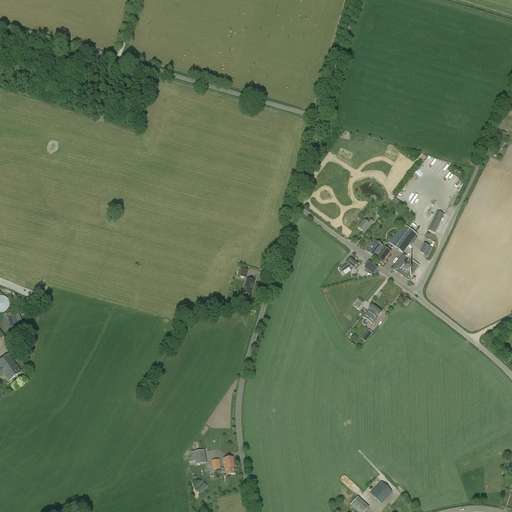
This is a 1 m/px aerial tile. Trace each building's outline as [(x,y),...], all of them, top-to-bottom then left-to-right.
[(501,149),(507,134),(500,131),(497,138),(499,138),(495,146),(501,149)] [(428,230),(435,234),(444,215),(437,212),(428,230)] [(367,230),(373,223),(369,220),(367,223),(364,220),(358,228),(364,233),(366,229),(367,230)] [(404,231),(400,228),(389,243),(403,254),(417,235),(407,228),(404,231)] [(381,264),(390,252),(384,248),(378,256),(377,255),(383,247),(375,241),(367,252),(381,264)] [(426,255),(429,245),(424,243),(420,253),(426,255)] [(408,281),(419,267),(405,257),(395,272),(408,281)] [(357,266),(357,265),(350,260),(347,264),(340,268),(342,273),(351,267),(356,271),(359,268),(357,266)] [(374,275),(378,269),(369,262),(364,269),(374,275)] [(245,278),(248,271),(241,269),(239,276),(245,278)] [(243,293),(247,295),(248,296),(249,295),(250,296),(255,281),(247,279),(243,293)] [(5,297),(2,296),(0,296),(0,314),(3,314),(6,313),(8,311),(9,309),(10,306),(10,304),(9,301),(7,299),(5,297)] [(359,309),(364,302),(359,299),(354,305),(359,309)] [(406,308),(411,302),(406,299),(401,304),(406,308)] [(378,317),(382,313),(372,306),(369,310),(363,318),(372,325),(378,317)] [(5,331),(23,326),(19,312),(1,318),(5,331)] [(361,339),(365,342),(373,333),(368,329),(361,339)] [(16,351),(21,347),(17,342),(12,346),(16,351)] [(9,382),(22,373),(9,355),(0,360),(0,376),(4,374),(9,382)] [(196,465),(206,463),(205,451),(190,453),(192,463),(196,462),(196,465)] [(227,476),(234,474),(233,467),(234,467),(233,458),(223,459),(224,469),(225,468),(227,476)] [(213,470),(221,469),(219,460),(211,461),(213,470)] [(200,494),(207,487),(203,482),(196,489),(200,494)] [(381,505),(392,492),(381,482),(370,494),(381,505)] [(350,505),(355,510),(353,511),(354,511),(365,511),(369,508),(358,497),(350,505)]
